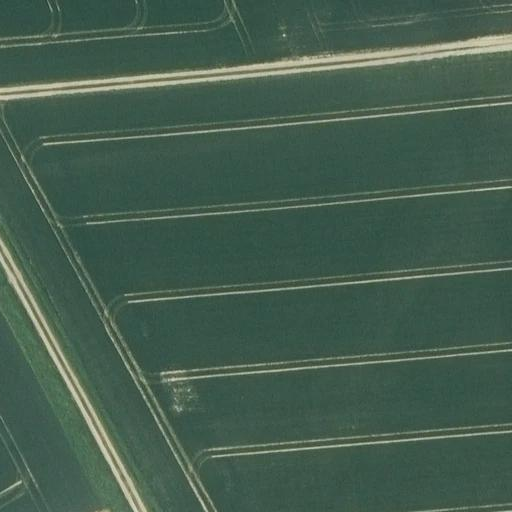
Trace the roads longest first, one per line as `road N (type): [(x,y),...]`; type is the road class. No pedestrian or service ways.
road 1 (track): [(0,101),(511,46)]
road 2 (track): [(138,511),(0,248)]
